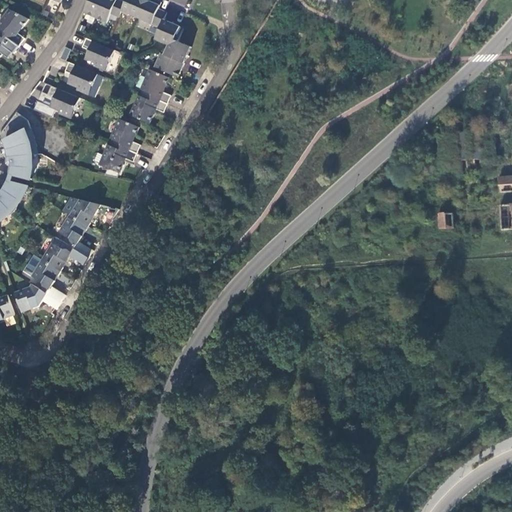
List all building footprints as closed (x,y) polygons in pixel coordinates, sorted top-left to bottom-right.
[(90,0),(84,13),(108,24),(112,15),(120,19),(122,12),(161,29),(156,40),(169,46),(165,56),(161,54),(155,68),(179,78),(192,48),(175,41),(181,28),(173,24),(165,20),(168,14),(159,10),(162,4),(155,0),(153,3),(151,2),(145,0),(127,0),(126,3),(119,0),(90,0)] [(3,32),(20,45),(25,39),(18,33),(29,20),(9,11),(0,22),(0,25),(5,29),(3,32)] [(15,53),(20,45),(3,32),(1,36),(0,35),(0,58),(4,53),(8,48),(14,52),(15,53)] [(118,52),(88,39),(84,48),(93,52),(92,55),(90,54),(87,61),(97,65),(96,67),(106,71),(109,64),(112,65),(118,52)] [(67,47),(62,58),(68,61),(73,50),(67,47)] [(10,58),(14,52),(8,48),(4,53),(10,58)] [(105,77),(71,62),(67,71),(76,75),(75,77),(73,76),(70,83),(80,88),(79,90),(96,98),(105,77)] [(148,96),(169,105),(172,97),(164,93),(170,79),(150,71),(142,90),(144,90),(150,93),(148,96)] [(82,99),(53,86),(49,95),(44,92),(36,110),(54,118),(58,110),(62,112),(61,114),(73,119),(82,99)] [(165,113),(169,105),(148,96),(147,100),(141,97),(139,96),(131,115),(151,124),(157,109),(165,113)] [(29,121),(18,112),(1,135),(3,136),(5,139),(6,142),(8,144),(9,147),(10,151),(11,157),(11,162),(11,167),(10,171),(9,173),(32,179),(33,176),(33,173),(34,169),(34,165),(34,161),(33,154),(40,154),(40,151),(39,148),(38,145),(38,141),(37,138),(36,135),(34,131),(33,128),(30,123),(29,121)] [(118,146),(138,154),(141,146),(133,142),(140,128),(120,119),(112,139),(113,140),(120,142),(118,146)] [(134,162),(138,154),(118,146),(117,149),(110,146),(109,146),(101,165),(120,173),(126,159),(134,162)] [(511,174),(499,175),(500,192),(511,191),(511,174)] [(29,186),(8,181),(4,187),(0,191),(0,221),(2,220),(7,217),(10,214),(14,211),(16,209),(20,205),(22,202),(25,198),(27,193),(29,186)] [(73,197),(64,211),(71,215),(90,227),(99,212),(113,221),(120,209),(73,197)] [(511,202),(499,204),(501,229),(511,228),(511,202)] [(437,212),(438,228),(455,227),(453,211),(437,212)] [(71,245),(91,258),(94,252),(80,243),(90,227),(71,215),(60,232),(72,239),(73,242),(71,245)] [(59,238),(55,244),(65,250),(68,249),(71,245),(59,238)] [(43,259),(63,272),(72,257),(86,265),(91,258),(71,245),(68,249),(65,250),(55,244),(54,243),(43,259)] [(43,290),(63,302),(67,296),(54,288),(63,272),(43,259),(33,276),(44,284),(45,288),(43,290)] [(31,288),(16,293),(24,313),(42,306),(44,301),(58,310),(63,302),(43,290),(33,284),(31,288)] [(0,320),(16,314),(9,294),(0,297),(0,320)]
